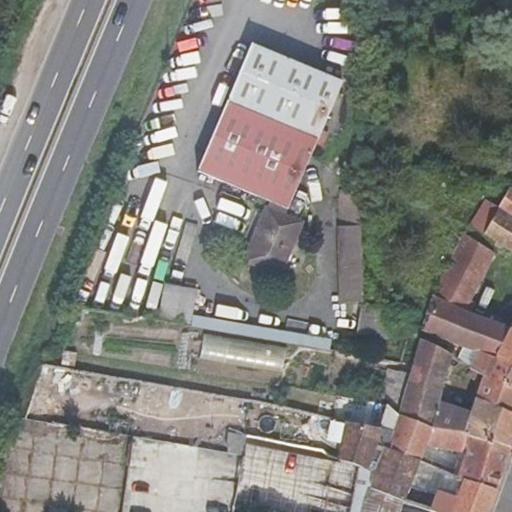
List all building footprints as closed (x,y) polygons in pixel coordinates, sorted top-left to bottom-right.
[(285,216),(343,81),(251,43),(221,114),(197,170),(270,202),(267,208),(245,260),(279,274),(300,223),(285,216)] [(358,166),(369,166),(370,159),(368,154),(364,151),(358,151),(358,166)] [(511,217),(511,186),(510,186),(498,207),(511,217)] [(360,226),(359,189),(339,190),(340,226),(360,226)] [(511,217),(498,207),(483,235),(499,244),(511,252),(511,217)] [(362,303),(360,226),(340,226),(336,226),(338,303),(362,303)] [(466,309),(495,253),(464,233),(431,295),(466,309)] [(191,322),(197,289),(163,283),(158,316),(191,322)] [(511,322),(510,327),(466,309),(431,295),(425,314),(420,331),(476,352),(511,366),(511,322)] [(391,341),(396,310),(361,305),(361,306),(356,335),(391,341)] [(413,338),(417,330),(410,327),(406,336),(413,338)] [(510,447),(511,440),(511,387),(483,374),(481,380),(470,412),(439,401),(445,376),(453,355),(418,339),(398,416),(430,429),(510,447)] [(283,364),(283,343),(206,341),(206,362),(283,364)] [(511,366),(476,352),(467,368),(470,368),(483,374),(511,387),(511,366)] [(481,380),(483,374),(470,368),(467,374),(481,380)] [(510,447),(430,429),(398,416),(386,404),(379,428),(394,431),(389,449),(420,461),(427,446),(466,454),(458,477),(463,479),(496,489),(510,447)] [(389,449),(394,431),(379,428),(331,418),(327,440),(340,443),(337,457),(372,471),(369,488),(403,501),(410,485),(420,461),(389,449)] [(242,455),(245,436),(229,433),(226,453),(242,455)] [(458,477),(439,469),(420,461),(410,485),(434,495),(436,489),(456,496),(463,479),(458,477)] [(372,471),(359,466),(353,499),(350,511),(400,511),(401,511),(403,501),(369,488),(372,471)] [(487,511),(496,489),(463,479),(456,496),(436,489),(434,495),(429,510),(435,511),(487,511)]
